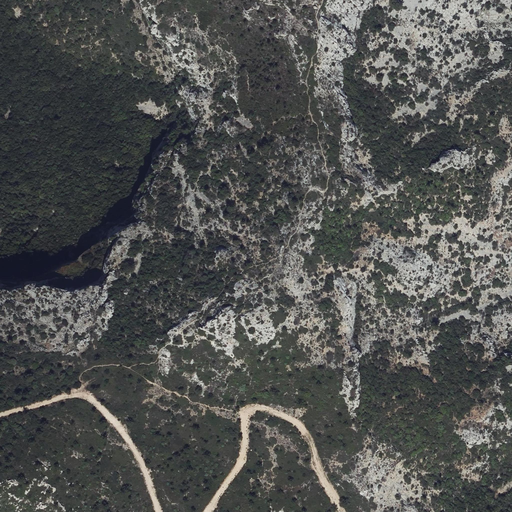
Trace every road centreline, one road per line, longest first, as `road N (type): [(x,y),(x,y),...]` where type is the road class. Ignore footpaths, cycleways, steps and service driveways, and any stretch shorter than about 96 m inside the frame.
road 1 (track): [(207,511),(241,460),(244,419),(257,407),(305,430),(343,511)]
road 2 (track): [(0,414),(88,399),(136,451),(158,511)]
